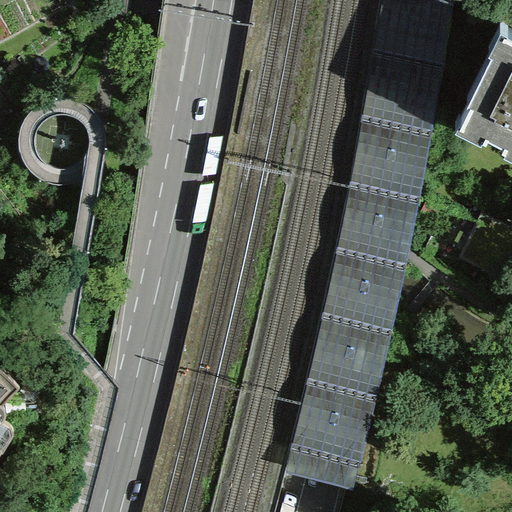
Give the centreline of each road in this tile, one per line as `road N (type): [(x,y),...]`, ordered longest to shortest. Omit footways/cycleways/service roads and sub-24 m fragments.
road 1 (motorway): [(309,511),(383,191),(414,0)]
road 2 (motorway): [(182,217),(110,511)]
road 3 (motorway): [(222,0),(182,217)]
road 4 (motorway): [(197,0),(182,217)]
